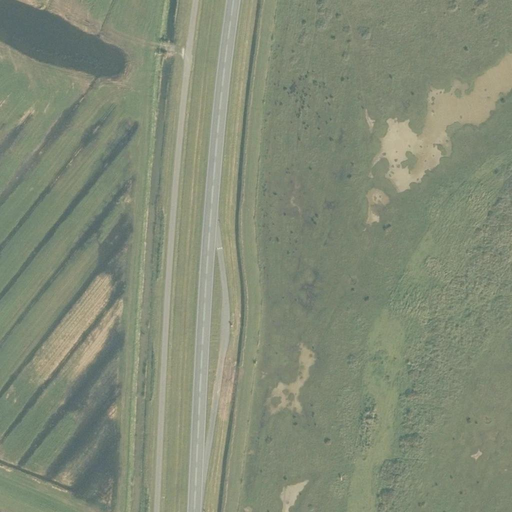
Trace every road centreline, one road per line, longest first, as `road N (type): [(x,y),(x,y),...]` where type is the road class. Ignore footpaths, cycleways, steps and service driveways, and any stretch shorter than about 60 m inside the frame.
road 1 (trunk): [(193,511),(203,299),(232,0)]
road 2 (unclassified): [(155,511),(172,208),(194,0)]
